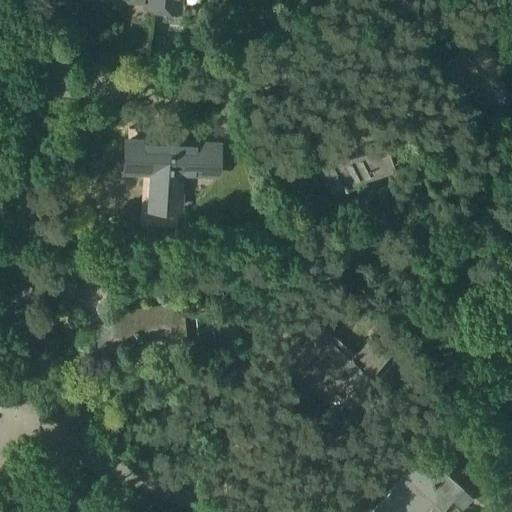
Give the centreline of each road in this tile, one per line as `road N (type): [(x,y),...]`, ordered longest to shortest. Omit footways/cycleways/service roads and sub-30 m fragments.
road 1 (residential): [(31,74),(186,83),(261,65),(345,29),(385,0)]
road 2 (residential): [(17,414),(8,408),(31,74)]
road 3 (residential): [(207,511),(149,493),(17,414)]
